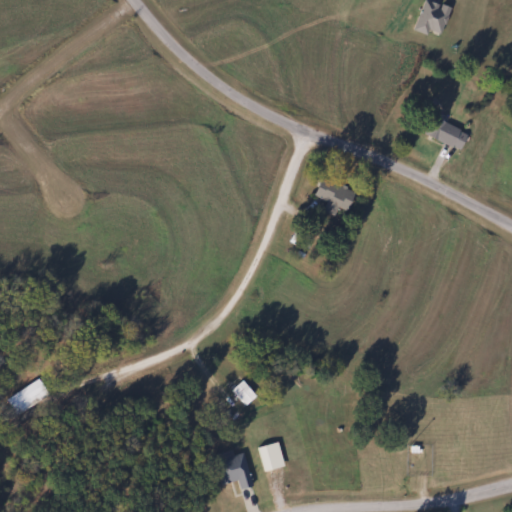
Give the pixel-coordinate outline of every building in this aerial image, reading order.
[(426,31),(440,35),(448,7),(422,0),(420,0),(411,31),(425,35),(426,31)] [(458,151),(465,133),(427,116),(419,134),(458,151)] [(343,213),(353,192),(319,176),(310,195),(325,202),(325,204),(343,213)] [(243,405),(254,396),(237,377),(226,387),(243,405)] [(45,395),(35,380),(4,400),(15,416),(45,395)] [(249,486),(241,453),(212,460),(219,484),(234,480),(236,489),(249,486)]
